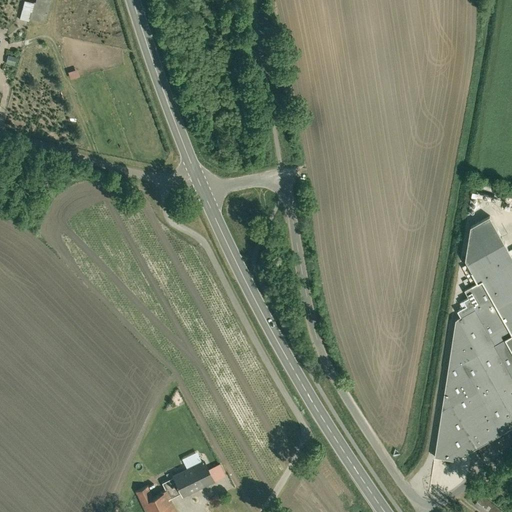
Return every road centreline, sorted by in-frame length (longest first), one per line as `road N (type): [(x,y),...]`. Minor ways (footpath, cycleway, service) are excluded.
road 1 (unclassified): [(206,183),(286,170),(313,322),(336,374),(425,499),(446,496),(511,446)]
road 2 (secondary): [(206,183),(252,293),(391,511)]
road 3 (track): [(206,183),(0,130)]
road 4 (secondary): [(139,0),(206,183)]
